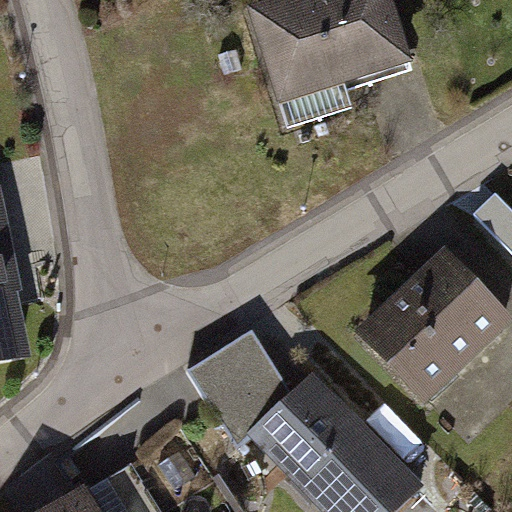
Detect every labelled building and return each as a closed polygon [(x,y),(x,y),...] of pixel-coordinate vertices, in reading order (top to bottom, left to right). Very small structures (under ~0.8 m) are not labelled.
[(410,0),(304,0),(267,12),(299,112),(433,69),(410,0)] [(4,191),(0,191),(0,374),(39,367),(4,191)] [(511,286),(470,245),(381,333),(458,410),(511,356),(511,286)] [(317,379),(253,442),(321,511),(409,511),(429,493),(317,379)] [(111,511),(101,493),(69,511),(111,511)]
